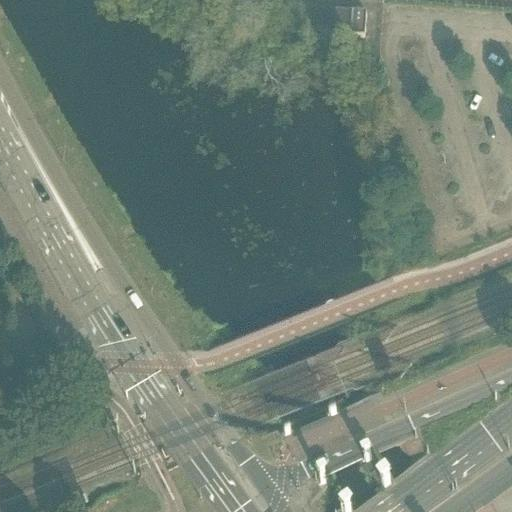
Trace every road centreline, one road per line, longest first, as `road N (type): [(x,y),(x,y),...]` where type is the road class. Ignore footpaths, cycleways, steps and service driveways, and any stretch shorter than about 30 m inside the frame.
road 1 (tertiary): [(267,493),(115,274),(76,245)]
road 2 (tertiary): [(76,245),(87,289),(116,342),(235,511)]
road 3 (tertiary): [(511,379),(267,493)]
road 4 (tertiary): [(0,106),(76,245)]
road 5 (tertiary): [(511,420),(385,511)]
